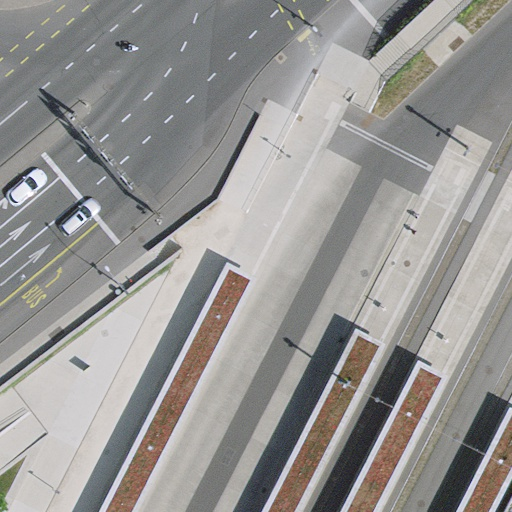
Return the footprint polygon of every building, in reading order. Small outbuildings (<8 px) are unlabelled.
[(436,0),(371,59),(380,70),(388,81),(475,0),(436,0)] [(133,511),(259,276),(228,258),(99,511),(133,511)] [(295,511),(384,341),(361,329),(266,511),(295,511)] [(376,511),(447,370),(426,356),(346,511),(376,511)] [(493,511),(511,476),(511,418),(463,511),(493,511)]
